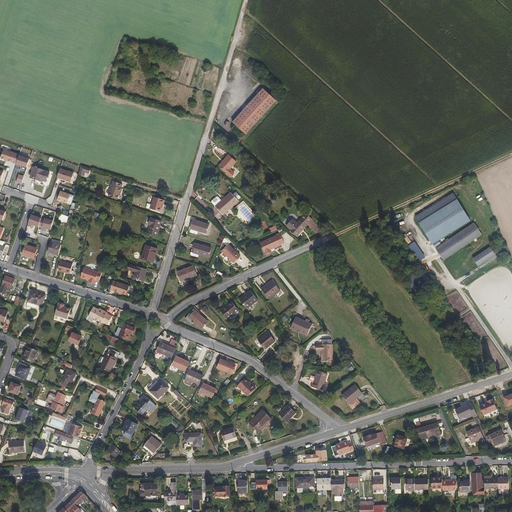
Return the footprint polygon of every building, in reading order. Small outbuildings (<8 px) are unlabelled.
[(244,132),(275,98),(262,85),(230,120),(244,132)] [(237,162),(229,154),(227,156),(236,164),(237,162)] [(235,172),(231,169),(236,164),(227,156),(224,161),(220,166),(231,177),(235,172)] [(89,173),(90,168),(80,165),(78,173),(83,175),(84,172),(89,173)] [(46,181),(49,172),(34,167),(30,177),(41,181),(42,179),(46,181)] [(121,188),(122,184),(113,182),(109,197),(118,200),(119,195),(120,193),(121,193),(123,189),(121,188)] [(230,190),(219,199),(214,204),(222,213),(238,198),(230,190)] [(210,199),(210,200),(214,204),(219,199),(216,195),(214,195),(210,199)] [(164,205),(165,200),(155,197),(151,209),(160,212),(163,205),(164,205)] [(469,221),(455,199),(417,223),(432,245),(469,221)] [(314,218),(307,213),(301,219),(308,225),(314,218)] [(27,225),(38,228),(41,218),(30,215),(27,225)] [(158,236),(163,221),(152,218),(150,225),(152,225),(149,233),(158,236)] [(298,236),(306,227),(300,221),(299,222),(294,218),(288,225),(292,229),(291,230),(298,236)] [(51,231),(53,221),(43,219),(41,228),(51,231)] [(205,233),(208,224),(193,219),(190,228),(198,231),(205,233)] [(481,234),(473,222),(435,248),(443,260),(481,234)] [(406,234),(403,236),(408,244),(411,242),(406,234)] [(281,245),(284,244),(280,236),(278,237),(276,236),(259,243),(263,253),(264,253),(265,255),(270,253),(270,250),(280,247),(281,245)] [(59,255),(61,245),(51,242),(48,252),(59,255)] [(193,252),(195,242),(193,242),(190,255),(200,258),(207,257),(208,256),(193,252)] [(208,256),(211,247),(195,242),(193,252),(208,256)] [(425,257),(413,242),(407,247),(419,262),(425,257)] [(6,253),(8,248),(0,244),(0,254),(2,255),(3,252),(6,253)] [(34,258),(36,247),(26,244),(23,255),(34,258)] [(234,262),(241,256),(229,244),(222,250),(234,262)] [(154,262),(158,249),(147,246),(143,259),(154,262)] [(493,255),(488,247),(472,258),(477,266),(493,255)] [(70,273),(72,264),(61,261),(58,270),(70,273)] [(181,280),(196,273),(192,265),(177,271),(181,280)] [(98,271),(97,272),(83,267),(80,277),(89,280),(88,282),(94,284),(95,280),(99,281),(102,272),(98,271)] [(143,280),(147,270),(138,267),(134,277),(143,280)] [(11,288),(14,279),(5,276),(0,291),(5,294),(8,287),(11,288)] [(270,298),(281,290),(274,279),(262,288),(270,298)] [(129,286),(118,282),(115,291),(126,295),(129,286)] [(247,308),(258,299),(251,289),(246,292),(247,294),(240,300),(247,308)] [(42,306),(46,295),(31,291),(28,301),(42,306)] [(227,318),(238,309),(231,301),(220,310),(227,318)] [(63,307),(63,305),(58,304),(54,315),(67,320),(70,309),(63,307)] [(103,311),(99,309),(93,307),(88,316),(102,322),(102,321),(107,324),(112,316),(107,314),(107,312),(103,310),(103,311)] [(200,328),(204,319),(189,313),(186,321),(200,328)] [(309,335),(314,324),(298,317),(293,328),(309,335)] [(132,334),(135,328),(124,324),(121,329),(119,327),(116,333),(119,334),(119,336),(128,339),(130,333),(132,334)] [(273,342),(276,339),(269,330),(258,338),(266,347),(270,344),(269,343),(272,341),(273,342)] [(72,333),(68,341),(73,343),(77,333),(74,332),(74,333),(72,333)] [(80,336),(80,334),(77,333),(73,343),(78,345),(81,336),(80,336)] [(114,344),(116,339),(107,335),(106,338),(106,337),(104,340),(114,344)] [(172,356),(175,348),(159,341),(156,350),(172,356)] [(332,361),(333,345),(317,344),(316,351),(321,351),(321,361),(332,361)] [(33,362),(37,350),(27,346),(25,351),(26,351),(23,359),(33,362)] [(105,354),(100,366),(105,369),(107,364),(111,366),(118,352),(109,348),(106,354),(105,354)] [(185,370),(189,361),(176,356),(172,365),(185,370)] [(232,373),(235,365),(220,359),(216,367),(232,373)] [(27,380),(31,369),(20,365),(16,376),(27,380)] [(70,382),(75,372),(67,369),(60,384),(65,386),(67,381),(70,382)] [(199,384),(203,375),(190,370),(186,379),(199,384)] [(322,390),(327,374),(316,371),(315,378),(313,383),(312,383),(311,387),(322,390)] [(252,382),(251,382),(245,377),(238,384),(248,395),(256,386),(252,382)] [(159,397),(169,387),(160,378),(158,381),(150,389),(153,391),(159,397)] [(355,394),(361,390),(353,380),(340,391),(348,400),(355,394)] [(17,394),(21,385),(12,382),(8,391),(17,394)] [(213,398),(217,389),(204,383),(200,392),(213,398)] [(181,399),(183,397),(175,390),(173,392),(181,399)] [(150,411),(156,403),(145,392),(140,398),(141,399),(134,406),(142,413),(147,408),(150,411)] [(62,400),(63,395),(56,393),(50,409),(60,413),(63,405),(62,405),(60,404),(62,400)] [(511,393),(503,398),(507,407),(511,405),(511,393)] [(352,405),(359,399),(355,394),(348,400),(352,405)] [(11,407),(13,402),(12,401),(4,398),(2,403),(3,404),(1,411),(7,413),(10,406),(11,407)] [(98,416),(104,402),(96,398),(90,412),(98,416)] [(484,416),(497,410),(493,399),(479,405),(484,416)] [(467,416),(477,412),(472,402),(456,408),(460,418),(466,415),(467,416)] [(289,422),(298,412),(289,405),(281,416),(289,422)] [(30,411),(22,408),(18,420),(26,422),(30,411)] [(258,432),(271,419),(262,410),(249,423),(258,432)] [(129,418),(123,428),(126,430),(132,434),(138,425),(129,418)] [(406,421),(410,430),(416,428),(411,420),(406,421)] [(440,434),(436,422),(416,428),(422,439),(432,436),(439,434),(440,434)] [(82,427),(71,423),(67,434),(73,436),(78,438),(82,427)] [(472,443),(484,438),(479,426),(467,431),(472,443)] [(223,440),(235,436),(232,427),(220,431),(223,440)] [(493,445),(506,440),(500,428),(489,432),(493,445)] [(71,441),(73,436),(67,434),(56,430),(54,435),(58,436),(57,439),(60,440),(62,438),(71,441)] [(130,438),(132,434),(126,430),(124,434),(130,438)] [(386,442),(382,431),(376,433),(379,442),(380,445),(386,442)] [(194,444),(202,444),(201,433),(186,433),(186,439),(194,439),(194,444)] [(367,446),(379,442),(376,433),(373,434),(373,433),(368,435),(368,436),(364,437),(367,446)] [(404,450),(409,440),(399,435),(395,446),(404,450)] [(156,453),(163,444),(152,436),(145,445),(156,453)] [(351,440),(348,442),(347,440),(335,444),(339,454),(354,448),(351,440)] [(9,453),(24,452),(23,441),(8,442),(9,453)] [(116,455),(121,450),(113,442),(107,448),(116,455)] [(49,447),(39,443),(36,452),(46,456),(49,447)] [(328,451),(317,451),(317,454),(317,458),(315,458),(315,461),(328,461),(328,451)] [(473,493),(484,493),(484,488),(481,488),(481,473),(472,473),(473,493)] [(310,489),(314,489),(313,477),(296,478),(296,488),(310,488),(310,489)] [(348,488),(359,488),(358,477),(347,477),(348,488)] [(395,489),(401,488),(400,477),(391,477),(392,489),(395,489)] [(431,479),(432,489),(442,488),(442,480),(442,477),(433,477),(433,479),(431,479)] [(508,488),(508,477),(497,478),(498,488),(498,489),(508,488)] [(405,478),(405,490),(414,490),(414,479),(414,478),(405,478)] [(484,488),(498,488),(497,478),(491,478),(484,478),(484,488)] [(331,490),(331,488),(330,480),(330,479),(317,479),(317,490),(331,490)] [(428,489),(428,479),(414,479),(414,490),(428,489)] [(258,489),(267,489),(267,480),(257,480),(257,482),(252,483),(252,489),(256,488),(258,489)] [(345,488),(344,480),(330,480),(331,488),(332,488),(332,493),(336,493),(336,496),(339,495),(339,493),(342,493),(342,488),(345,488)] [(446,481),(446,480),(442,480),(442,488),(442,491),(456,490),(456,481),(446,481)] [(470,491),(470,490),(470,480),(465,480),(466,482),(459,482),(459,491),(470,491)] [(238,493),(248,493),(247,481),(237,481),(238,493)] [(278,491),(287,491),(287,481),(277,482),(278,491)] [(373,492),(384,492),(383,481),(373,481),(373,492)] [(146,496),(157,495),(157,483),(145,483),(145,484),(141,484),(142,488),(140,488),(141,495),(145,495),(146,496)] [(223,486),(223,487),(217,488),(217,496),(229,496),(229,495),(230,495),(230,491),(229,491),(229,486),(223,486)] [(192,499),(202,499),(202,490),(192,490),(192,499)] [(164,492),(164,501),(176,501),(176,493),(176,492),(172,492),(167,492),(164,492)] [(80,493),(77,495),(72,500),(77,505),(82,499),(83,500),(85,498),(83,496),(80,493)] [(180,493),(176,493),(176,501),(176,505),(189,504),(188,495),(183,495),(180,495),(180,493)] [(79,511),(80,511),(75,506),(77,505),(72,500),(63,508),(66,511),(79,511)]
